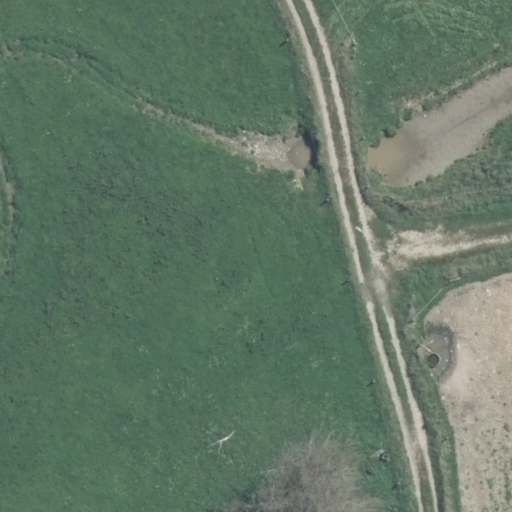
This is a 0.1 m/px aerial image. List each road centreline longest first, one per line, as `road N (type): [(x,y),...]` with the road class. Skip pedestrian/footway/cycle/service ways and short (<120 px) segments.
road 1 (track): [(301,0),(333,91),(422,467),(425,511)]
road 2 (track): [(511,235),(373,257)]
